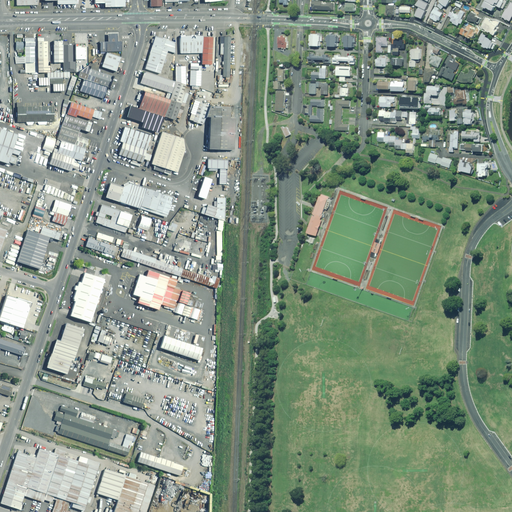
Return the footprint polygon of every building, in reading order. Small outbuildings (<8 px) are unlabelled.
[(127,0),(106,0),(107,5),(107,8),(127,8),(127,0)] [(441,0),(438,7),(443,9),(445,5),(448,7),(451,0),(441,0)] [(497,6),(501,8),(504,2),(501,0),(500,0),(487,0),(484,7),(494,12),(497,6)] [(334,2),(310,1),(309,13),(313,13),(313,10),(334,11),(334,2)] [(356,3),(347,3),(344,3),(344,6),(346,7),(346,11),(356,12),(356,3)] [(388,5),(387,12),(388,12),(388,15),(395,15),(395,4),(390,3),(389,5),(388,5)] [(401,5),(401,7),(401,12),(412,13),(412,7),(403,7),(403,5),(401,5)] [(432,10),(424,6),(420,14),(424,16),(425,15),(429,17),(432,10)] [(439,9),(436,7),(431,18),(437,21),(438,20),(439,20),(443,13),(438,11),(439,9)] [(452,18),(451,21),(453,22),(453,23),(458,26),(460,23),(462,24),(465,17),(463,16),(465,12),(461,10),(459,15),(454,13),(451,18),(452,18)] [(477,15),(471,12),(468,20),(472,21),(472,20),(479,24),(481,19),(476,17),(477,15)] [(491,20),(485,18),(481,28),(485,30),(484,31),(491,34),(494,36),(497,28),(499,22),(494,21),(494,23),(490,21),(491,20)] [(474,26),(470,25),(467,31),(462,28),(459,33),(465,36),(465,35),(475,39),(479,30),(473,27),(474,26)] [(109,41),(101,41),(101,51),(122,51),(122,41),(118,41),(118,33),(108,33),(109,41)] [(312,41),(311,46),(321,46),(322,41),(323,41),(323,37),(322,37),(322,35),(321,35),(321,34),(314,34),(314,35),(310,35),(310,41),(312,41)] [(491,49),(494,44),(492,43),(493,41),(485,37),(486,36),(482,34),(479,40),(480,41),(479,43),(483,44),(482,46),(489,49),(489,48),(491,49)] [(182,35),(181,53),(204,52),(204,36),(204,35),(182,35)] [(327,37),(326,42),(328,42),(328,47),(339,47),(339,42),(340,42),(340,38),(339,38),(339,36),(338,36),(331,35),(330,36),(329,36),(329,37),(327,37)] [(176,42),(156,36),(146,68),(161,73),(168,50),(176,52),(176,42)] [(213,64),(214,36),(204,36),(204,52),(203,64),(213,64)] [(344,38),(344,42),(345,42),(345,47),(355,48),(355,42),(357,42),(357,37),(355,37),(355,36),(348,36),(348,37),(346,37),(346,38),(344,38)] [(35,37),(25,38),(26,56),(26,62),(35,62),(35,37)] [(229,77),(230,37),(224,37),(222,77),(229,77)] [(287,37),(279,37),(279,48),(288,48),(288,44),(287,44),(287,37)] [(383,46),(388,46),(389,44),(390,44),(390,42),(388,41),(388,38),(378,37),(377,41),(378,41),(378,53),(385,53),(385,51),(382,51),(383,46)] [(44,38),(38,38),(39,72),(48,72),(51,72),(51,65),(49,65),(48,40),(44,40),(44,38)] [(64,40),(55,40),(55,61),(64,61),(64,44),(64,40)] [(395,44),(394,44),(393,49),(394,49),(394,55),(400,55),(400,49),(405,49),(405,40),(395,40),(395,44)] [(73,44),(64,44),(64,61),(64,72),(70,72),(76,71),(76,61),(74,61),(73,44)] [(85,47),(75,47),(75,59),(85,59),(85,47)] [(421,49),(411,49),(411,57),(412,57),(412,61),(410,61),(410,67),(416,67),(417,59),(421,59),(421,49)] [(122,56),(108,52),(103,66),(117,71),(122,56)] [(437,57),(432,55),(431,59),(432,60),(430,64),(439,67),(443,59),(437,56),(437,57)] [(328,57),(310,56),(310,62),(315,62),(315,60),(325,61),(325,65),(330,65),(331,59),(328,59),(328,57)] [(338,58),(336,58),(336,59),(335,59),(334,64),(341,64),(341,62),(342,62),(350,62),(350,64),(356,64),(356,61),(356,58),(354,58),(354,56),(351,56),(351,57),(341,57),(341,56),(338,56),(338,58)] [(388,56),(386,56),(385,58),(379,57),(379,60),(377,59),(377,66),(387,66),(387,64),(388,64),(388,61),(390,61),(390,59),(388,59),(388,56)] [(456,63),(450,60),(448,66),(450,67),(449,69),(444,67),(441,75),(454,81),(457,74),(455,73),(457,69),(454,68),(456,63)] [(80,76),(108,85),(110,80),(111,81),(113,75),(91,68),(91,69),(90,69),(91,66),(89,65),(81,71),(80,76)] [(177,81),(187,84),(186,66),(177,66),(177,81)] [(201,67),(198,67),(198,71),(189,71),(189,86),(200,86),(201,67)] [(351,67),(338,67),(337,75),(351,76),(351,67)] [(434,75),(436,75),(436,72),(436,69),(426,69),(426,82),(430,82),(434,75)] [(462,72),(458,80),(463,83),(474,83),(474,77),(477,72),(472,69),(469,74),(466,73),(462,72)] [(177,81),(145,71),(141,82),(173,93),(177,81)] [(51,72),(48,72),(48,77),(50,77),(50,84),(54,84),(63,83),(63,77),(64,77),(70,77),(70,72),(64,72),(51,72)] [(417,78),(415,78),(415,81),(412,80),(411,90),(418,91),(419,81),(417,81),(417,78)] [(109,87),(84,79),(80,91),(105,99),(109,87)] [(171,98),(164,117),(177,120),(186,92),(184,91),(187,84),(177,81),(173,93),(171,98)] [(316,84),(311,84),(310,94),(317,94),(318,87),(322,87),(322,94),(329,94),(330,83),(322,83),(322,82),(317,81),(316,84)] [(400,82),(400,81),(393,81),(393,91),(406,91),(406,88),(404,88),(404,82),(400,82)] [(424,90),(424,93),(424,104),(431,104),(431,96),(439,96),(439,91),(440,91),(440,84),(436,84),(436,86),(428,86),(427,91),(424,90)] [(345,87),(345,88),(344,88),(344,87),(343,87),(342,88),(338,88),(338,93),(341,93),(341,96),(349,96),(349,88),(347,88),(347,87),(345,87)] [(171,98),(146,90),(140,108),(147,111),(164,117),(171,98)] [(467,104),(465,90),(456,91),(456,94),(457,99),(454,99),(455,105),(464,103),(464,105),(467,104)] [(285,91),(276,91),(276,94),(277,94),(277,111),(284,111),(285,91)] [(393,103),(393,102),(395,102),(395,98),(381,97),(380,103),(381,103),(381,107),(392,107),(392,103),(393,103)] [(421,98),(403,97),(402,108),(420,109),(421,98)] [(206,116),(209,106),(195,101),(191,112),(189,119),(193,120),(192,121),(203,125),(206,116)] [(351,101),(337,101),(336,130),(350,131),(350,125),(343,124),(343,107),(351,107),(351,101)] [(95,109),(72,102),(68,114),(77,117),(78,115),(91,119),(93,116),(100,119),(103,112),(95,110),(95,109)] [(425,105),(425,109),(430,109),(430,115),(441,115),(441,109),(431,108),(431,106),(425,105)] [(233,149),(235,118),(229,117),(229,107),(209,106),(206,116),(209,117),(208,148),(233,149)] [(313,106),(310,106),(309,116),(311,116),(311,122),(324,122),(325,109),(319,109),(318,116),(313,116),(313,106)] [(16,122),(53,122),(53,107),(16,107),(16,122)] [(146,115),(128,109),(125,118),(153,127),(152,130),(159,132),(164,117),(147,111),(146,115)] [(458,114),(459,114),(459,110),(456,110),(456,109),(450,109),(450,111),(452,111),(452,113),(452,117),(451,121),(456,121),(457,117),(458,117),(458,114)] [(473,111),(468,110),(468,111),(466,110),(465,115),(466,115),(464,123),(466,124),(473,125),(474,113),(473,113),(473,111)] [(407,126),(412,127),(412,124),(416,124),(416,119),(416,118),(416,112),(407,112),(402,112),(402,111),(397,111),(397,113),(385,112),(386,111),(380,111),(380,121),(385,121),(385,122),(397,123),(397,120),(402,120),(405,120),(405,118),(407,118),(407,124),(407,126)] [(66,113),(62,126),(80,132),(81,129),(91,132),(94,122),(77,117),(68,114),(66,113)] [(288,125),(283,128),(287,137),(292,135),(288,125)] [(58,139),(62,141),(86,148),(89,139),(81,136),(82,133),(80,132),(62,126),(58,139)] [(152,135),(126,126),(121,141),(124,142),(148,150),(152,135)] [(412,127),(411,127),(411,130),(414,130),(413,138),(414,138),(413,144),(414,144),(415,144),(416,138),(419,138),(419,129),(416,129),(416,127),(412,127)] [(18,134),(0,128),(0,160),(8,163),(18,134)] [(441,130),(430,130),(430,135),(427,135),(426,140),(430,140),(430,147),(437,147),(437,140),(440,140),(441,130)] [(184,138),(162,131),(152,164),(178,172),(185,149),(184,138)] [(452,135),(448,134),(448,141),(450,141),(449,152),(454,152),(454,149),(459,149),(460,132),(452,131),(452,135)] [(480,133),(475,133),(475,132),(463,131),(462,139),(471,139),(474,139),(474,142),(480,142),(480,133)] [(385,136),(385,142),(386,142),(385,143),(388,144),(388,142),(390,142),(389,146),(396,146),(397,137),(385,136)] [(397,137),(396,146),(396,149),(407,150),(407,144),(403,143),(403,140),(400,140),(401,136),(397,136),(397,137)] [(58,152),(76,159),(82,160),(86,148),(62,141),(58,152)] [(144,162),(148,150),(124,142),(120,154),(144,162)] [(58,152),(54,152),(50,164),(72,171),(73,168),(78,169),(80,164),(75,162),(76,159),(58,152)] [(439,158),(439,156),(431,153),(428,161),(436,164),(437,163),(439,163),(439,164),(442,164),(441,165),(451,168),(453,161),(444,157),(443,159),(441,159),(441,158),(439,158)] [(227,159),(207,159),(206,167),(208,167),(208,170),(216,171),(216,168),(219,168),(218,184),(226,184),(227,159)] [(472,174),(474,164),(465,162),(465,160),(462,159),(460,171),(460,172),(463,172),(472,174)] [(480,177),(484,177),(484,176),(487,176),(488,168),(491,168),(491,162),(486,162),(486,164),(478,163),(477,172),(480,172),(480,174),(479,174),(479,177),(481,177),(480,177)] [(210,179),(203,176),(197,196),(204,198),(210,179)] [(28,184),(38,188),(36,195),(38,196),(41,186),(34,184),(29,182),(28,184)] [(121,186),(108,182),(104,196),(165,217),(172,197),(129,182),(121,186)] [(332,198),(322,195),(309,231),(319,235),(332,198)] [(225,198),(216,197),(216,207),(207,204),(203,214),(224,221),(225,198)] [(72,205),(56,200),(52,211),(55,212),(68,216),(72,205)] [(131,214),(101,204),(98,212),(96,211),(94,215),(97,216),(95,222),(126,232),(131,214)] [(65,225),(68,216),(55,212),(52,221),(65,225)] [(177,225),(171,223),(170,226),(168,225),(167,229),(174,232),(177,225)] [(62,233),(43,227),(40,234),(50,237),(59,240),(62,233)] [(40,234),(28,230),(18,262),(40,269),(50,237),(40,234)] [(118,247),(87,237),(84,246),(115,256),(118,247)] [(376,242),(372,251),(379,253),(382,244),(376,242)] [(127,249),(123,248),(120,256),(216,288),(218,280),(218,278),(212,276),(211,278),(155,260),(155,259),(127,249)] [(176,280),(147,270),(145,276),(138,274),(131,294),(138,296),(136,303),(157,310),(159,304),(173,308),(176,300),(177,301),(181,290),(174,288),(176,280)] [(103,279),(83,272),(80,282),(77,282),(76,286),(74,285),(73,289),(75,290),(72,298),(72,299),(72,300),(73,301),(69,315),(89,322),(103,279)] [(189,293),(181,290),(177,301),(178,302),(185,304),(189,293)] [(29,303),(4,295),(0,312),(0,320),(21,328),(29,303)] [(185,304),(178,302),(174,312),(188,317),(192,308),(185,305),(185,304)] [(54,339),(45,367),(65,374),(69,360),(71,360),(82,329),(64,323),(58,341),(54,339)] [(105,331),(101,330),(99,334),(96,341),(108,345),(110,338),(103,336),(105,331)] [(28,333),(20,331),(19,335),(20,335),(19,338),(26,340),(28,333)] [(201,348),(163,336),(159,347),(197,360),(201,348)] [(25,347),(0,338),(0,347),(22,355),(25,347)] [(105,383),(85,377),(82,385),(94,389),(95,387),(103,389),(105,383)] [(0,383),(0,393),(9,396),(12,388),(0,383)] [(143,399),(125,393),(122,402),(140,408),(143,399)] [(81,412),(61,406),(59,410),(64,412),(64,413),(79,418),(81,412)] [(64,413),(55,411),(54,414),(55,414),(53,420),(60,423),(57,434),(126,456),(129,449),(121,446),(109,442),(113,429),(93,423),(79,418),(64,413)] [(95,417),(81,412),(79,418),(93,423),(95,417)] [(137,430),(128,427),(126,433),(134,436),(137,430)] [(126,434),(121,446),(129,449),(133,436),(126,434)] [(82,511),(98,463),(79,456),(77,462),(62,457),(64,452),(55,449),(53,454),(38,449),(35,458),(16,452),(0,500),(0,503),(18,510),(23,496),(42,503),(43,500),(51,503),(52,499),(55,500),(51,511),(69,511),(70,511),(66,510),(69,502),(72,503),(71,507),(82,511)] [(182,466),(140,452),(136,462),(179,476),(182,466)] [(144,511),(153,486),(104,469),(96,494),(116,500),(112,511),(144,511)]
